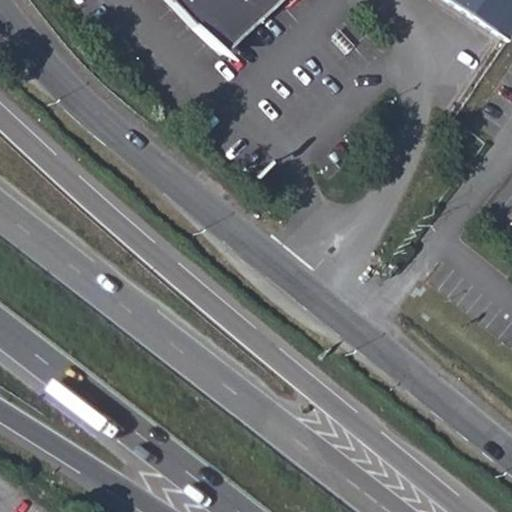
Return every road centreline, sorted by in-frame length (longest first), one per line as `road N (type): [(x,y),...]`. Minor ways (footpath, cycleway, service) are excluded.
road 1 (residential): [(0,20),(20,49),(185,191),(511,458)]
road 2 (trunk): [(467,511),(0,120)]
road 3 (trunk): [(389,511),(0,211)]
road 4 (trunk): [(0,326),(238,511)]
road 5 (trunk): [(0,418),(150,511)]
